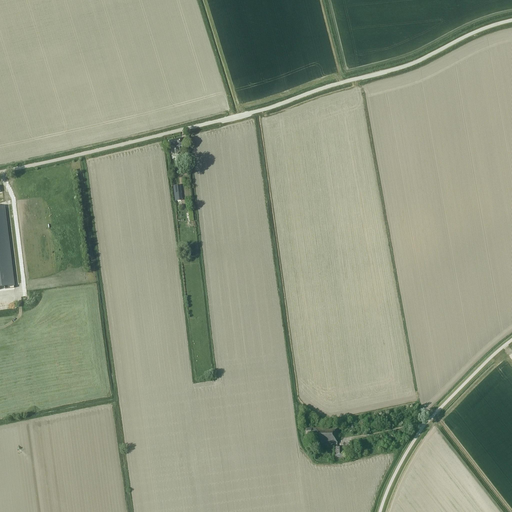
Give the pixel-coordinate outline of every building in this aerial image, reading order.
[(183,146),(181,138),(169,141),(171,149),(172,153),(176,154),(179,152),(178,148),(183,146)] [(173,186),(175,201),(182,200),(180,185),(173,186)] [(0,288),(5,287),(5,289),(14,288),(14,286),(4,206),(0,206),(0,288)] [(401,414),(393,416),(395,423),(402,422),(401,414)] [(339,440),(338,427),(316,428),(316,429),(306,429),(306,436),(312,436),(312,437),(313,437),(313,446),(337,446),(337,440),(339,440)] [(344,457),(344,447),(335,447),(335,458),(344,457)]
